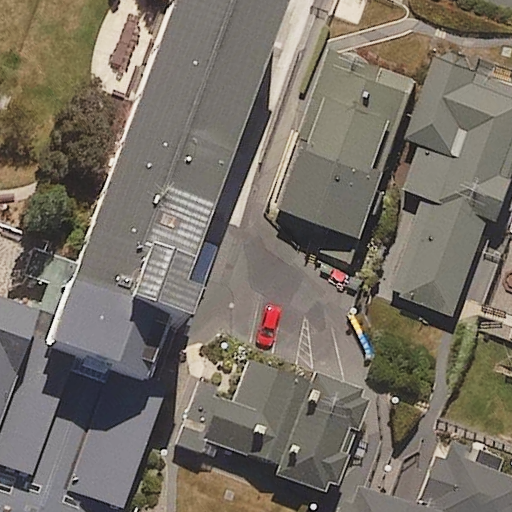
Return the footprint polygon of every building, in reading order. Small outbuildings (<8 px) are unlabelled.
[(37,252),(17,308),(0,301),(0,511),(120,511),(165,389),(146,382),(166,326),(186,333),(197,302),(182,296),(288,0),(176,0),(80,267),(37,252)] [(413,79),(332,52),(280,212),(324,226),(316,252),(353,264),(413,79)] [(511,173),(511,86),(436,60),(409,138),(421,141),(404,189),(422,195),(388,293),(454,315),(487,218),(495,221),(511,173)] [(278,467),(307,384),(249,364),(233,408),(192,393),(174,445),(205,456),(210,443),(278,467)] [(307,384),(278,467),(275,477),(334,498),(368,397),(309,377),(307,384)] [(432,500),(430,506),(446,511),(511,511),(511,472),(466,457),(470,447),(452,441),(446,459),(436,456),(422,496),(432,500)] [(342,496),(337,511),(446,511),(430,506),(358,484),(353,500),(342,496)]
